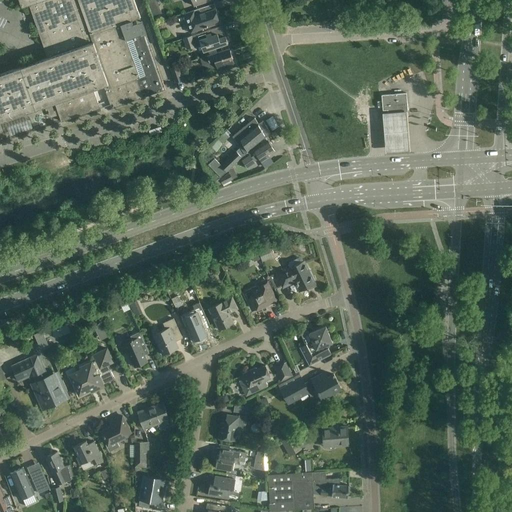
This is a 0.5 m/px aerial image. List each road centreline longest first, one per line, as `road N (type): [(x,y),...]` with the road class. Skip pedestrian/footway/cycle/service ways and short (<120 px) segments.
road 1 (secondary): [(0,305),(222,224),(322,200)]
road 2 (secondary): [(312,171),(0,276)]
road 3 (secondary): [(475,511),(497,189)]
road 4 (secondary): [(458,191),(450,417),(457,511)]
road 5 (residential): [(278,71),(0,161)]
road 6 (residential): [(0,457),(199,360)]
road 7 (unclassified): [(376,511),(350,298)]
road 8 (residential): [(453,0),(447,24),(432,30),(270,42)]
road 9 (residential): [(199,360),(350,298)]
road 10 (tertiary): [(472,0),(462,158)]
road 11 (tertiary): [(498,156),(509,0)]
road 12 (residential): [(178,511),(199,360)]
road 13 (secondary): [(462,158),(312,171)]
road 14 (secondary): [(322,200),(458,191)]
